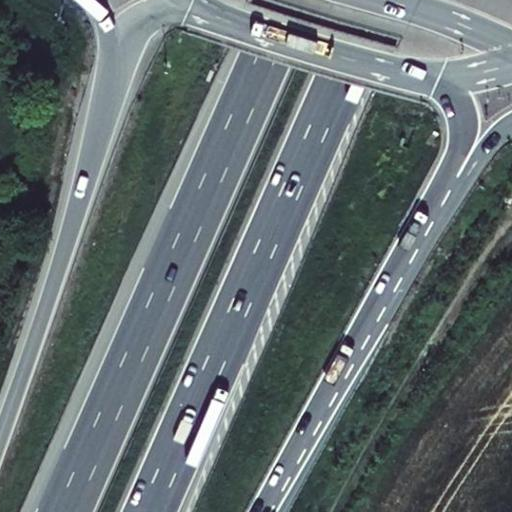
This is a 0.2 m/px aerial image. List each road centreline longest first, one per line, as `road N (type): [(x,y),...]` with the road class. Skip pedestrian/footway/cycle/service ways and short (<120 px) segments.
road 1 (motorway): [(291,0),(65,511)]
road 2 (motorway): [(149,511),(374,0)]
road 3 (motorway): [(111,86),(0,435)]
road 4 (track): [(511,226),(471,271),(387,404),(332,511)]
road 5 (motorway): [(340,365),(460,147),(457,97),(435,82)]
road 6 (motorway): [(340,365),(489,143),(511,124)]
road 7 (primary): [(435,82),(195,4)]
road 8 (motorway): [(261,511),(340,365)]
road 9 (primary): [(385,0),(511,50)]
road 10 (motorway): [(195,4),(145,17),(130,33),(111,86)]
